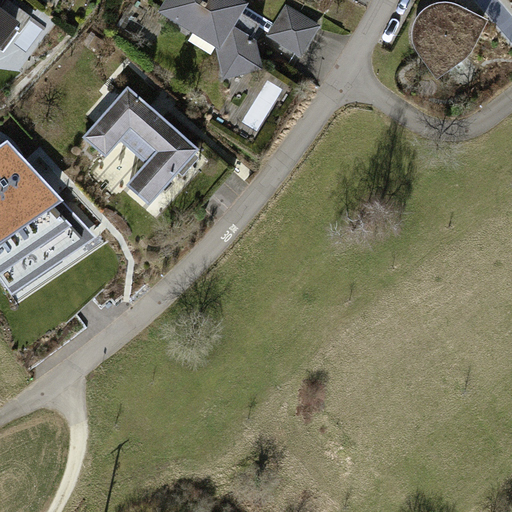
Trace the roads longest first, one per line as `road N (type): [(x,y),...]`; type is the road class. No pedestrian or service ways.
road 1 (residential): [(348,76),(277,176),(172,292),(69,383),(0,420)]
road 2 (residential): [(511,101),(487,121),(447,134),(348,76)]
road 3 (track): [(69,383),(78,437),(56,511)]
